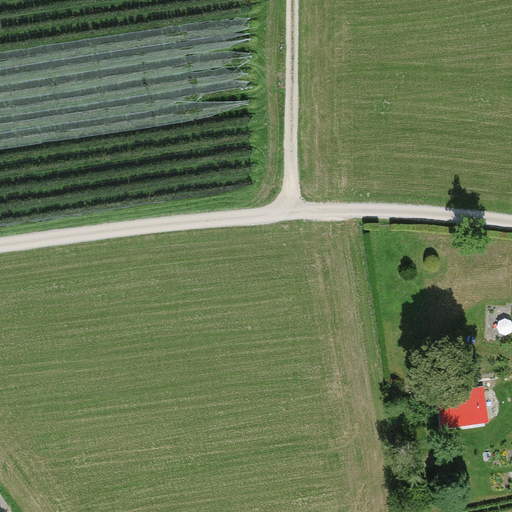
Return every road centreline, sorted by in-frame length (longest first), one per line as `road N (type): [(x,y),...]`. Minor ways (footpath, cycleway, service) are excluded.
road 1 (track): [(0,245),(291,211),(511,223)]
road 2 (track): [(293,0),(291,211)]
